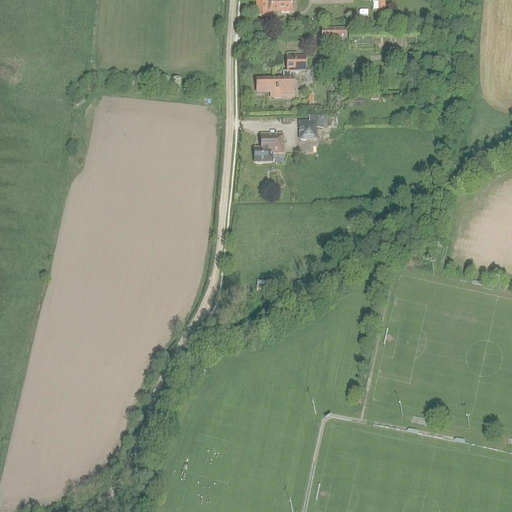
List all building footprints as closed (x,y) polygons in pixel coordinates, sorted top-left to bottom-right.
[(278,13),(294,12),(293,0),(277,0),(278,0),(270,1),(270,0),(255,0),(256,17),(271,17),(271,11),(278,11),(278,13)] [(321,29),(321,42),(345,41),(345,29),(321,29)] [(270,93),(270,98),(293,97),(292,79),(290,79),(290,72),(305,72),(304,58),(286,58),(287,72),(282,72),(282,79),(256,80),(256,94),(270,93)] [(449,80),(429,81),(429,88),(449,87),(449,80)] [(322,117),(309,117),(309,123),(299,124),(299,140),(316,140),(316,129),(322,129),(322,117)] [(283,154),(282,136),(260,136),(261,149),(254,149),(254,163),(256,163),(257,164),(261,164),(261,163),(272,163),(272,154),(283,154)]
